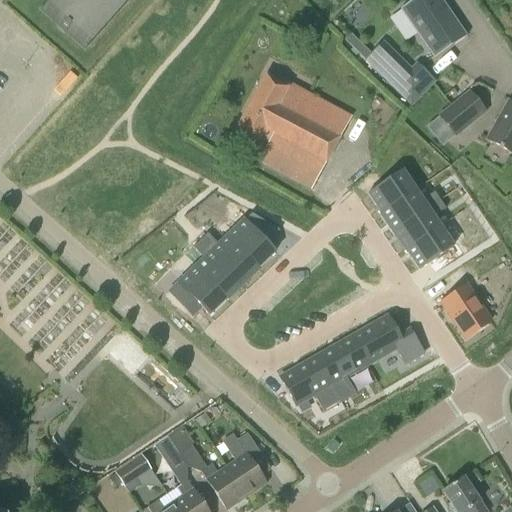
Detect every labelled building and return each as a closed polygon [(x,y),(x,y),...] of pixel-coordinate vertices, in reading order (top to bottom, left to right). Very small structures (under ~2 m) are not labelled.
[(440,0),(414,0),(399,10),(433,60),(466,37),(440,0)] [(357,43),(350,36),(344,42),(351,49),(357,43)] [(435,82),(416,64),(410,71),(390,52),(373,70),(411,107),(435,82)] [(287,89),(265,77),(235,132),(258,144),(259,141),(320,175),(351,120),(289,85),(287,89)] [(485,113),(469,93),(438,118),(454,138),(485,113)] [(511,103),(508,101),(485,142),(511,156),(511,103)] [(380,186),(370,193),(384,213),(417,190),(395,159),(372,174),(380,186)] [(417,190),(384,213),(396,231),(429,209),(417,190)] [(429,209),(396,231),(408,249),(441,227),(429,209)] [(241,219),(223,235),(257,270),(274,253),(261,240),(274,227),(248,212),(241,219)] [(441,227),(408,249),(422,269),(432,262),(437,271),(465,253),(459,244),(455,247),(441,227)] [(204,232),(196,239),(207,250),(241,285),(257,270),(223,235),(215,244),(204,232)] [(207,250),(192,266),(225,300),(241,285),(207,250)] [(174,282),(165,291),(188,314),(197,305),(208,317),(225,300),(192,266),(174,282)] [(467,289),(442,306),(466,341),(491,324),(467,289)] [(387,318),(350,339),(366,367),(395,350),(409,376),(428,365),(409,331),(398,338),(387,318)] [(243,362),(252,354),(246,347),(247,346),(240,338),(230,346),(243,362)] [(350,339),(314,359),(340,404),(356,395),(346,378),(366,367),(350,339)] [(145,361),(123,340),(107,356),(116,364),(118,362),(123,367),(121,369),(129,377),(145,361)] [(314,359),(279,379),(295,407),(313,396),(323,414),(340,404),(314,359)] [(199,430),(209,423),(204,415),(193,422),(199,430)] [(182,429),(166,439),(176,454),(189,445),(191,444),(182,429)] [(225,470),(246,500),(266,486),(250,462),(260,456),(245,435),(235,442),(239,447),(228,454),(235,463),(225,470)] [(154,447),(163,462),(176,454),(166,439),(154,447)] [(140,457),(115,475),(121,485),(128,495),(139,487),(134,481),(150,471),(140,457)] [(205,469),(199,473),(206,483),(225,511),(227,511),(246,500),(225,470),(217,476),(210,466),(205,469)] [(426,498),(442,487),(432,473),(416,484),(426,498)] [(484,511),(463,480),(442,494),(450,507),(449,508),(450,511),(484,511)] [(181,499),(173,505),(177,511),(205,511),(192,492),(186,482),(180,486),(175,489),(181,499)] [(177,511),(173,505),(164,511),(157,502),(147,509),(148,511),(177,511)]
